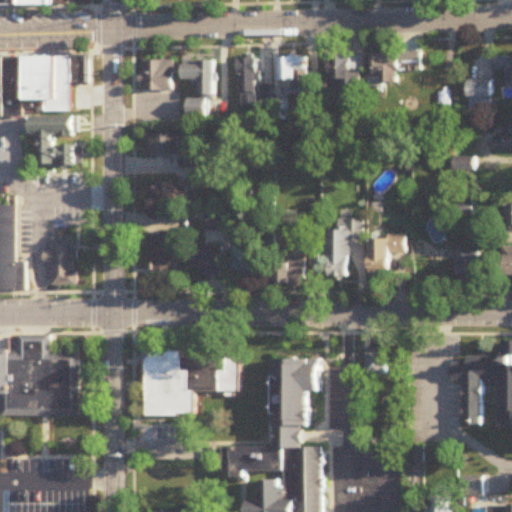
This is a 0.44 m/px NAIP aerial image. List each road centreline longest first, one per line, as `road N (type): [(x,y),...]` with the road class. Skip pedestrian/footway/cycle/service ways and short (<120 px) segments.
road 1 (residential): [(511,19),(0,33)]
road 2 (residential): [(511,311),(0,312)]
road 3 (residential): [(113,0),(112,313)]
road 4 (residential): [(112,313),(110,511)]
